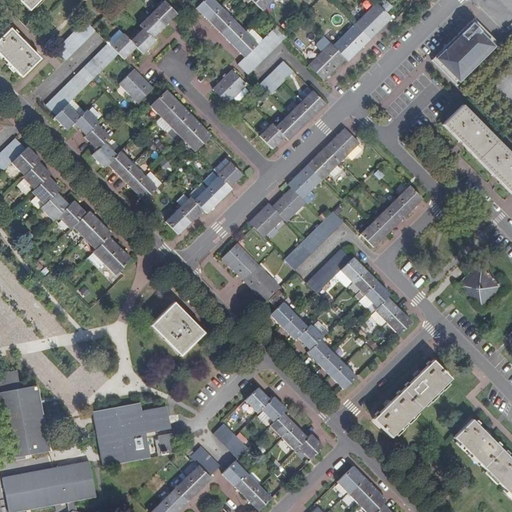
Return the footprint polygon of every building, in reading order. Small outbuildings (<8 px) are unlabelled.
[(19,0),(29,10),(39,0),(19,0)] [(207,20),(221,7),(213,0),(203,0),(195,8),(197,10),(207,20)] [(275,0),(251,0),(253,1),(264,12),(275,1),(275,0)] [(177,15),(164,2),(152,13),(165,27),(169,24),(172,21),(177,15)] [(370,41),(389,23),(393,20),(380,7),(377,4),(354,26),(370,41)] [(220,33),(233,20),(221,7),(207,20),(220,33)] [(160,32),(165,27),(152,13),(139,25),(143,29),(153,39),(157,35),(160,32)] [(246,33),(233,20),(220,33),(233,46),(246,33)] [(499,46),(474,20),(446,48),(432,61),(458,87),(499,46)] [(66,60),(95,31),(93,29),(85,21),(55,50),(66,60)] [(261,63),(273,52),(283,41),(287,37),(277,26),(263,40),(245,58),(238,65),(249,76),(261,63)] [(349,62),(370,41),(354,26),(333,46),(347,60),(349,62)] [(11,28),(10,28),(0,38),(0,54),(22,77),(41,59),(11,28)] [(245,58),(263,40),(251,28),(246,33),(233,46),(245,58)] [(153,39),(143,29),(130,41),(137,48),(144,55),(148,51),(151,48),(156,43),(153,39)] [(137,48),(130,41),(119,30),(106,42),(107,44),(118,55),(124,60),(131,54),(137,48)] [(338,68),(347,60),(333,46),(323,37),(315,45),(322,52),(309,65),(324,81),(325,81),(327,78),(335,71),(338,68)] [(92,80),(118,55),(107,44),(73,77),(45,104),(55,115),(67,104),(74,97),(92,80)] [(270,97),(294,73),(283,61),(259,86),(267,94),(270,97)] [(153,89),(134,70),(119,84),(138,104),(153,89)] [(249,92),(245,87),(247,85),(232,70),(222,80),(218,84),(213,89),(228,105),(231,101),(236,106),(249,92)] [(161,117),(177,101),(173,97),(170,94),(166,90),(160,96),(150,106),(161,117)] [(314,117),(326,105),(313,92),(300,104),(314,117)] [(70,107),(77,100),(74,97),(67,104),(70,107)] [(86,110),(87,109),(77,100),(70,107),(67,104),(55,115),(53,117),(60,124),(62,126),(66,130),(73,123),(86,110)] [(172,129),(189,113),(184,108),(181,105),(177,101),(161,117),(155,122),(167,134),(172,129)] [(314,117),(300,104),(288,115),(302,128),(314,117)] [(511,193),(511,156),(462,105),(442,124),(511,194),(511,193)] [(101,116),(92,108),(88,112),(96,121),(101,116)] [(97,125),(99,123),(96,121),(88,112),(86,110),(73,123),(79,130),(85,136),(97,125)] [(184,140),(200,124),(195,119),(192,116),(189,113),(172,129),(184,140)] [(301,129),(302,128),(288,115),(275,128),(285,138),(288,142),(301,129)] [(194,151),(210,136),(211,136),(206,130),(203,127),(200,124),(184,140),(194,151)] [(109,138),(97,125),(85,136),(84,138),(92,146),(96,151),(105,142),(109,138)] [(276,146),(285,138),(275,128),(272,125),(259,137),(272,150),(276,146)] [(339,164),(360,144),(356,140),(345,129),(324,149),(339,164)] [(0,173),(11,163),(25,149),(15,138),(0,152),(0,173)] [(118,155),(105,142),(96,151),(92,156),(97,161),(100,164),(104,168),(108,164),(118,155)] [(40,161),(32,152),(27,148),(25,149),(11,163),(24,175),(38,163),(40,161)] [(337,166),(339,164),(324,149),(306,166),(321,182),(329,174),(337,166)] [(134,166),(121,152),(118,155),(108,164),(122,178),(134,166)] [(236,182),(242,176),(229,162),(223,156),(214,166),(220,172),(217,175),(218,176),(230,187),(236,182)] [(48,177),(50,175),(38,163),(24,175),(22,177),(34,190),(48,177)] [(146,178),(134,166),(122,178),(133,190),(146,178)] [(220,172),(214,166),(211,168),(217,175),(220,172)] [(302,200),(321,182),(306,166),(287,185),(291,188),(302,200)] [(333,178),(341,171),(337,166),(329,174),(333,178)] [(219,202),(232,189),(230,187),(218,176),(206,188),(219,202)] [(40,208),(57,193),(60,190),(54,183),(48,177),(34,190),(31,193),(35,197),(30,202),(36,208),(38,210),(40,208)] [(145,201),(156,189),(146,178),(133,190),(137,194),(140,197),(145,201)] [(423,200),(409,186),(397,198),(411,211),(423,200)] [(207,214),(219,202),(206,188),(193,200),(203,210),(204,211),(207,214)] [(306,204),(302,200),(291,188),(271,207),(283,219),(287,222),(305,205),(306,204)] [(57,218),(70,205),(64,199),(61,197),(57,193),(40,208),(53,222),(57,218)] [(190,223),(203,210),(193,200),(190,197),(177,210),(190,223)] [(398,224),(411,211),(397,198),(384,211),(398,224)] [(73,228),(87,214),(81,207),(78,205),(74,201),(70,205),(57,218),(69,230),(70,231),(73,228)] [(264,238),(283,219),(271,207),(268,204),(249,223),(253,227),(264,238)] [(190,223),(177,210),(174,213),(169,207),(163,212),(169,218),(165,222),(178,234),(190,223)] [(190,224),(204,211),(203,210),(190,223),(190,224)] [(398,224),(384,211),(371,223),(371,224),(384,237),(398,224)] [(83,237),(99,221),(97,219),(94,216),(89,212),(87,214),(73,228),(83,237)] [(294,271),(343,222),(333,212),(323,221),(304,240),(285,259),(283,260),(294,271)] [(95,250),(109,237),(112,234),(105,228),(99,221),(83,237),(94,249),(95,250)] [(179,235),(190,224),(190,223),(178,234),(179,235)] [(384,237),(371,224),(360,234),(374,247),(384,237)] [(104,264),(120,248),(116,244),(109,237),(95,250),(87,258),(98,270),(104,264)] [(259,266),(237,243),(221,259),(243,281),(259,266)] [(119,271),(131,259),(127,256),(124,253),(120,248),(104,264),(115,275),(119,271)] [(336,276),(340,271),(351,260),(340,249),(306,283),(317,294),(336,276)] [(364,269),(354,258),(351,260),(340,271),(351,282),(364,269)] [(505,286),(482,263),(459,286),(481,309),(505,286)] [(279,285),(259,266),(243,281),(263,301),(279,285)] [(104,267),(100,271),(109,281),(114,277),(104,267)] [(364,295),(378,282),(364,269),(351,282),(364,295)] [(340,271),(336,276),(346,287),(351,282),(340,271)] [(390,295),(378,282),(364,295),(372,303),(377,308),(388,297),(390,295)] [(279,290),(275,295),(280,300),(284,295),(279,290)] [(275,295),(274,294),(268,299),(275,307),(281,301),(280,300),(275,295)] [(372,303),(364,295),(358,301),(366,309),(372,303)] [(386,323),(400,310),(388,297),(377,308),(375,311),(376,312),(385,322),(386,323)] [(295,315),(283,302),(270,315),(282,327),(295,315)] [(204,334),(174,304),(151,325),(181,356),(204,334)] [(412,323),(400,310),(386,323),(399,335),(412,323)] [(385,322),(376,312),(371,317),(380,327),(385,322)] [(297,337),(307,327),(295,315),(282,327),(295,340),(297,337)] [(323,337),(310,324),(307,327),(297,337),(310,350),(323,337)] [(366,335),(361,329),(358,332),(363,338),(366,335)] [(332,352),(324,344),(327,341),(323,337),(310,350),(308,353),(319,365),(332,352)] [(372,340),(368,343),(375,351),(379,347),(372,340)] [(344,365),(332,352),(319,365),(331,377),(344,365)] [(450,379),(433,361),(373,420),(390,438),(450,379)] [(356,377),(344,365),(331,377),(343,390),(356,377)] [(0,417),(8,458),(49,451),(37,385),(20,388),(17,371),(0,374),(0,417)] [(261,410),(271,400),(259,387),(245,400),(257,413),(261,410)] [(286,410),(273,397),(271,400),(261,410),(273,422),(284,412),(286,410)] [(141,410),(139,403),(93,412),(102,466),(155,456),(153,441),(152,439),(146,440),(145,434),(170,429),(166,406),(141,410)] [(282,438),(295,425),(284,412),(273,422),(270,426),(282,438)] [(511,460),(472,420),(454,438),(511,496),(511,460)] [(237,459),(247,448),(234,435),(223,424),(213,434),(237,459)] [(298,447),(308,437),(295,425),(282,438),(294,451),(298,447)] [(158,440),(160,456),(175,453),(171,433),(157,436),(158,440)] [(323,448),(311,435),(308,437),(298,447),(310,460),(323,448)] [(192,451),(186,445),(181,449),(188,455),(192,451)] [(220,466),(200,446),(189,457),(198,466),(209,477),(220,466)] [(248,474),(235,461),(222,474),(235,487),(248,474)] [(2,478),(7,511),(16,511),(67,503),(68,511),(76,511),(75,502),(95,498),(89,462),(54,468),(2,478)] [(211,479),(209,477),(198,466),(186,478),(199,491),(211,479)] [(347,492),(362,477),(351,467),(336,481),(347,492)] [(247,500),(261,487),(248,474),(235,487),(247,500)] [(373,488),(362,477),(347,492),(358,503),(373,488)] [(199,491),(186,478),(174,490),(186,503),(199,491)] [(259,511),(272,498),(261,487),(247,500),(259,511)] [(366,511),(374,511),(383,503),(386,501),(373,488),(358,503),(366,511)] [(170,511),(177,511),(186,503),(174,490),(162,502),(170,511)] [(170,511),(162,502),(151,511),(170,511)] [(391,511),(383,503),(374,511),(391,511)]
